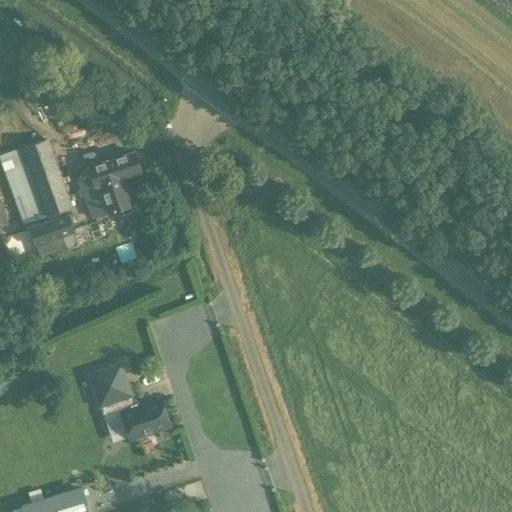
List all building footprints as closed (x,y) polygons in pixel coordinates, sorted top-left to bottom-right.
[(69,119),(71,118),(75,126),(86,120),(72,93),(59,100),(69,119)] [(17,181),(29,217),(32,216),(35,225),(32,226),(43,257),(80,243),(70,213),(68,214),(66,210),(72,208),(48,139),(0,155),(0,156),(9,183),(17,181)] [(134,152),(88,168),(91,176),(82,179),(95,218),(133,205),(124,177),(141,171),(134,152)] [(120,363),(89,373),(89,376),(99,406),(101,405),(105,419),(121,414),(130,440),(170,426),(161,399),(133,408),(130,396),(132,395),(120,363)] [(88,511),(81,489),(24,507),(25,511),(88,511)]
